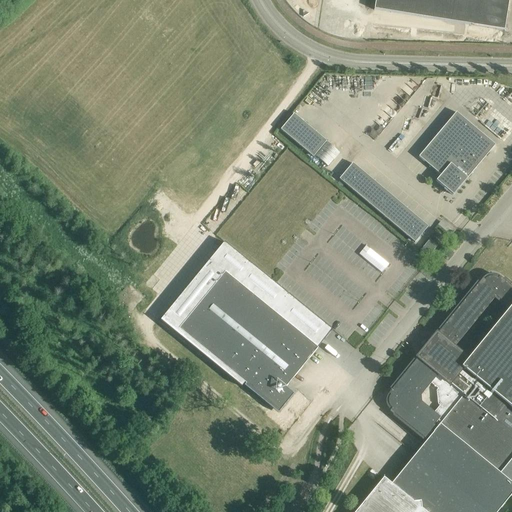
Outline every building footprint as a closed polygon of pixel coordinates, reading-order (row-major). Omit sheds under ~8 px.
[(375,0),(374,10),(504,30),(508,0),(375,0)] [(496,145),(488,139),(456,112),(419,157),(441,175),(436,181),(437,182),(444,188),(443,190),(446,192),(447,191),(453,196),(496,145)] [(293,114),(281,129),(314,156),(327,141),(293,114)] [(428,227),(421,220),(353,163),(339,179),(415,243),(428,227)] [(437,246),(430,240),(421,251),(428,257),(437,246)] [(224,242),(160,321),(241,387),(245,383),(246,384),(244,386),(278,414),(294,394),(286,387),(332,330),(224,242)] [(370,249),(363,257),(382,273),(389,264),(370,249)] [(493,277),(492,277),(490,277),(489,277),(487,278),(486,279),(485,280),(483,279),(464,302),(440,331),(429,344),(427,341),(423,346),(426,349),(415,361),(391,390),(388,394),(391,396),(389,398),(388,400),(389,404),(390,407),(392,409),(390,411),(394,414),(427,441),(392,484),(384,478),(355,511),(496,511),(511,493),(511,287),(499,277),(498,279),(497,278),(496,278),(495,277),(493,277)] [(382,433),(373,444),(395,461),(399,455),(402,457),(406,452),(382,433)]
